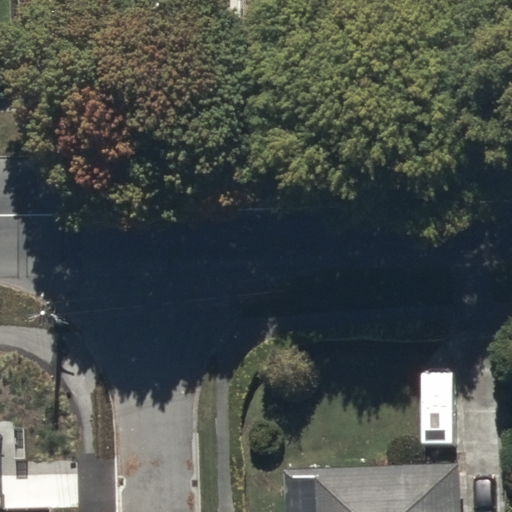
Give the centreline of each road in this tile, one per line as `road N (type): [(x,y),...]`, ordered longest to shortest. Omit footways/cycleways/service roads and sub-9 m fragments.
road 1 (tertiary): [(147,219),(511,188)]
road 2 (residential): [(147,219),(157,511)]
road 3 (tertiary): [(0,217),(147,219)]
